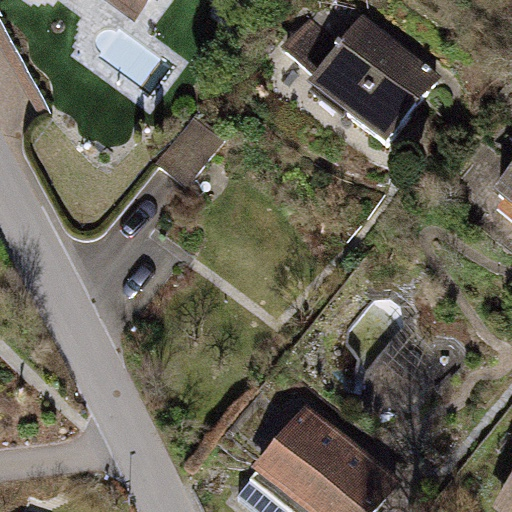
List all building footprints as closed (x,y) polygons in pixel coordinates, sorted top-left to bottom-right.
[(439,88),(363,29),(345,51),(310,25),(289,53),(324,80),(320,85),(354,112),(351,117),(391,149),(439,88)] [(190,191),(227,141),(200,122),(163,172),(190,191)] [(511,186),(503,198),(511,205),(511,186)] [(379,511),(398,489),(310,417),(240,503),(251,511),(379,511)] [(505,511),(511,511),(511,497),(503,511),(505,511)]
